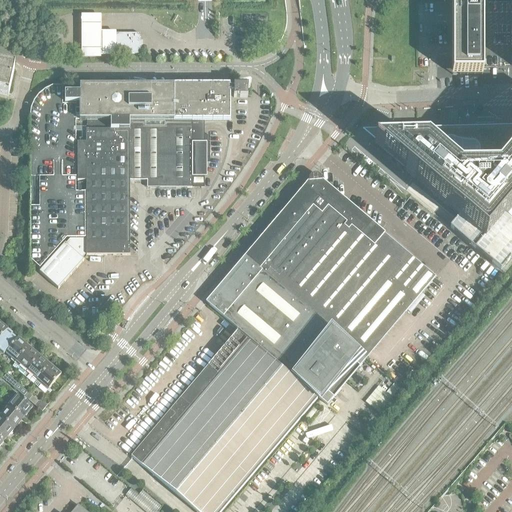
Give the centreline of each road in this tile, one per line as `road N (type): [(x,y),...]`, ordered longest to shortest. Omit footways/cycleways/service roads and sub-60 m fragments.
road 1 (secondary): [(0,37),(98,50),(189,48),(303,28)]
road 2 (tertiary): [(104,373),(263,186)]
road 3 (residential): [(0,498),(104,373)]
road 4 (tertiary): [(234,0),(267,134)]
road 5 (tertiary): [(288,135),(282,58),(264,0)]
road 6 (tertiary): [(104,373),(0,285)]
